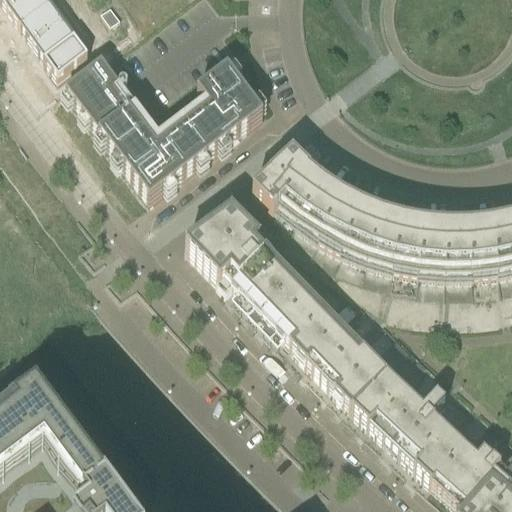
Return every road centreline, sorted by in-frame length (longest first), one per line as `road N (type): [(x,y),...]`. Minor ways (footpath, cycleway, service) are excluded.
road 1 (residential): [(378,508),(133,255)]
road 2 (residential): [(300,511),(87,283)]
road 3 (residential): [(133,255),(316,121)]
road 4 (unclassified): [(0,73),(133,255)]
road 5 (residential): [(316,121),(341,147),(397,179),(469,189),(511,177)]
road 6 (residential): [(282,0),(286,55),(316,121)]
